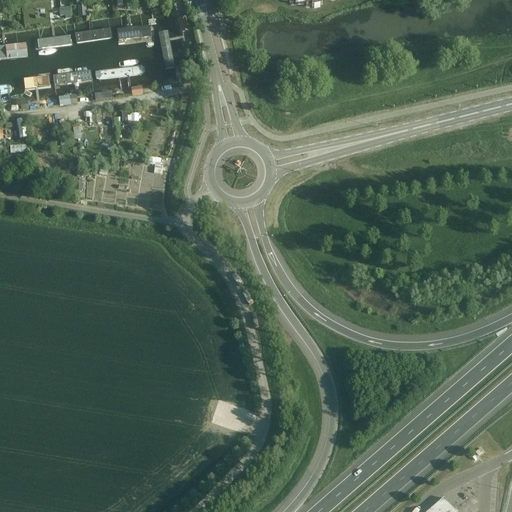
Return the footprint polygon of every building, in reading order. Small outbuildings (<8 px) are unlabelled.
[(85,5),(77,6),(78,18),(86,18),(85,5)] [(70,8),(59,9),(59,17),(65,17),(65,20),(71,19),(70,8)] [(188,31),(185,18),(177,20),(180,32),(188,31)] [(151,25),(118,28),(119,38),(152,34),(151,25)] [(160,36),(165,62),(170,67),(173,59),(167,33),(162,28),(160,36)] [(115,29),(77,34),(79,44),(116,39),(115,29)] [(71,36),(38,40),(39,51),(73,46),(71,36)] [(27,45),(0,47),(0,60),(28,58),(27,45)] [(152,71),(134,73),(131,77),(135,81),(153,79),(157,75),(152,71)] [(111,75),(93,76),(90,80),(94,84),(112,83),(116,78),(111,75)] [(67,80),(49,82),(45,86),(50,90),(68,88),(72,83),(67,80)] [(31,84),(13,86),(10,90),(14,94),(32,92),(36,87),(31,84)] [(142,87),(131,89),(132,97),(143,95),(142,87)] [(443,499),(427,511),(454,511),(453,510),(443,499)]
